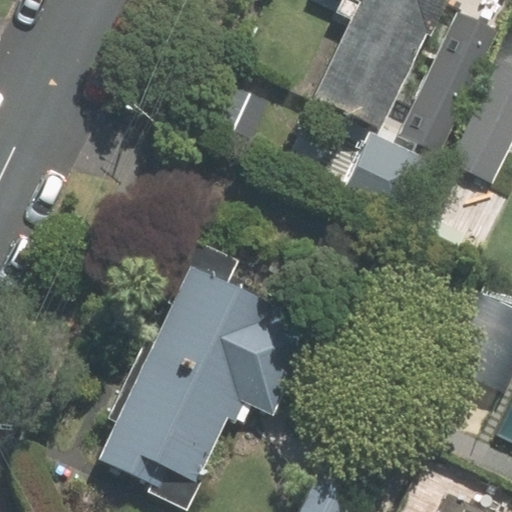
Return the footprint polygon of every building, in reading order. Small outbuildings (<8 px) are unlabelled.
[(357,0),(311,94),(378,127),(441,0),(357,0)] [(495,27),(454,8),(397,130),(439,149),(495,27)] [(448,167),(492,185),(511,138),(511,70),(492,62),(448,167)] [(400,224),(432,160),(370,130),(338,193),(400,224)] [(184,261),(94,453),(148,479),(156,462),(193,479),(233,395),(271,413),(314,322),(184,261)] [(511,395),(511,298),(472,280),(431,367),(508,403),(511,395)] [(293,511),(345,511),(366,471),(324,451),(293,511)] [(493,511),(447,490),(435,511),(493,511)]
